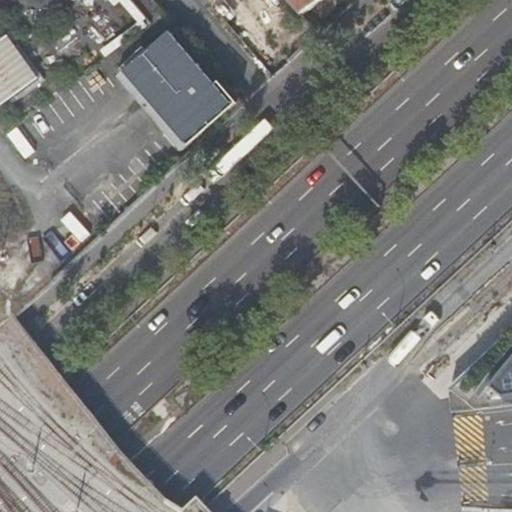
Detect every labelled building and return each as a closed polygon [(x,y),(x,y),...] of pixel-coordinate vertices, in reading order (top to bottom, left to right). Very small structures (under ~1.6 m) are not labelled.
[(281,0),(298,20),(326,0),(281,0)] [(189,150),(247,97),(178,22),(120,75),(189,150)] [(0,41),(0,108),(2,112),(48,86),(17,32),(0,41)] [(21,125),(10,132),(24,157),(35,150),(21,125)] [(511,319),(441,386),(473,420),(511,413),(511,319)]
